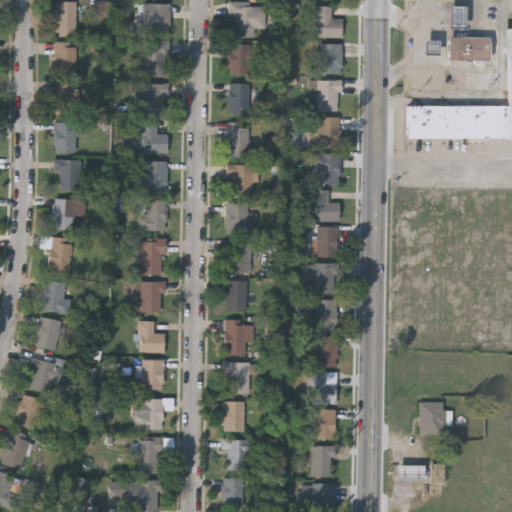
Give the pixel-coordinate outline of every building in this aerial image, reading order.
[(75,0),(75,35),(54,35),(54,0),(75,0)] [(168,33),(147,33),(147,2),(168,2),(168,33)] [(264,2),(264,28),(253,28),(253,35),(229,35),(229,2),(264,2)] [(341,36),(314,36),(314,4),(330,4),(330,18),(341,18),(341,36)] [(447,7),(464,7),(464,29),(447,29),(447,7)] [(407,108),(508,108),(508,29),(511,29),(511,140),(407,140),(407,108)] [(449,62),(490,62),(490,38),(449,38),(449,49),(449,62)] [(75,74),(53,74),(53,41),(75,41),(75,74)] [(165,76),(141,76),(142,42),(165,43),(165,76)] [(318,72),(318,42),(341,42),(341,72),(318,72)] [(422,56),(422,42),(438,42),(438,56),(422,56)] [(249,73),(227,73),(227,43),(249,43),(249,73)] [(306,79),(339,79),(339,107),(306,107),(306,79)] [(141,113),(141,82),(166,82),(166,113),(141,113)] [(248,113),(227,113),(227,82),(248,82),(248,113)] [(76,84),(76,113),(53,113),(53,84),(76,84)] [(339,146),(316,146),(316,115),(339,115),(339,146)] [(75,121),(75,151),(53,151),(53,121),(75,121)] [(226,121),(248,121),(248,156),(226,156),(226,121)] [(166,152),(136,152),(136,129),(166,129),(166,152)] [(339,182),(311,182),(311,152),(339,152),(339,182)] [(80,158),(80,189),(59,189),(59,170),(52,170),(52,158),(80,158)] [(165,188),(124,188),(125,168),(135,168),(135,160),(166,160),(165,188)] [(252,195),(225,195),(225,164),(252,164),(252,195)] [(338,220),(311,220),(311,189),(328,189),(328,201),(338,201),(338,220)] [(82,198),(82,228),(52,228),(52,198),(82,198)] [(137,229),(137,199),(165,199),(165,229),(137,229)] [(224,232),(224,203),(247,203),(247,232),(224,232)] [(316,255),(316,225),(338,225),(338,255),(316,255)] [(72,237),(69,272),(47,270),(50,235),(72,237)] [(162,273),(139,273),(139,261),(135,261),(135,237),(162,237),(162,273)] [(250,240),(250,271),(224,271),(224,240),(250,240)] [(336,261),(336,292),(313,292),(313,261),(336,261)] [(64,281),(62,297),(70,298),(67,313),(40,308),(45,278),(64,281)] [(162,311),(139,311),(139,279),(163,279),(162,311)] [(247,310),(224,310),(224,279),(247,279),(247,310)] [(335,298),(335,328),(312,328),(313,298),(335,298)] [(55,349),(33,345),(38,315),(60,319),(55,349)] [(223,353),(223,318),(252,318),(252,334),(244,334),(244,353),(223,353)] [(164,332),(164,351),(137,351),(138,320),(152,320),(152,332),(164,332)] [(336,365),(307,365),(307,349),(315,349),(315,335),(336,335),(336,365)] [(55,393),(28,388),(32,370),(28,369),(30,357),(61,363),(55,393)] [(141,388),(141,359),(163,359),(163,388),(141,388)] [(248,392),(227,392),(227,372),(223,372),(223,361),(248,361),(248,392)] [(335,370),(335,402),(309,402),(309,370),(335,370)] [(13,423),(20,393),(42,398),(35,428),(13,423)] [(162,428),(134,428),(134,413),(142,413),(142,398),(162,398),(162,428)] [(221,429),(221,400),(244,400),(244,429),(221,429)] [(443,403),(419,404),(419,436),(444,436),(444,427),(452,427),(452,412),(443,413),(443,403)] [(313,437),(313,408),(334,408),(334,437),(313,437)] [(159,472),(136,472),(136,437),(159,437),(159,472)] [(226,449),(221,449),(221,438),(255,438),(255,451),(247,451),(247,468),(226,468),(226,449)] [(332,474),(309,474),(309,444),(332,444),(332,474)] [(398,468),(398,481),(422,481),(422,468),(398,468)] [(222,507),(222,476),(243,476),(243,507),(222,507)] [(126,509),(126,479),(158,479),(158,509),(126,509)] [(333,511),(308,511),(308,481),(333,481),(333,511)]
